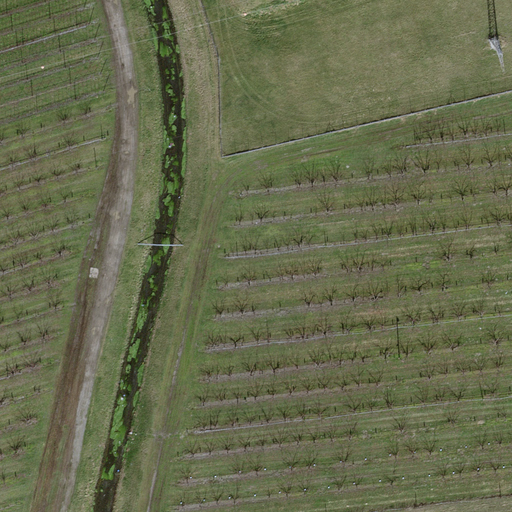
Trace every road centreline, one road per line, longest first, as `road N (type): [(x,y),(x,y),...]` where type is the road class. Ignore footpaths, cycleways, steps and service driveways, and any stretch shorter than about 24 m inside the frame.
road 1 (track): [(511,102),(214,172),(154,511)]
road 2 (track): [(106,0),(122,60),(122,163),(58,511)]
